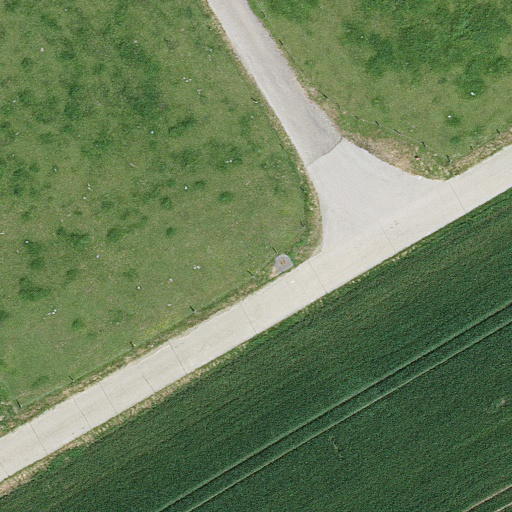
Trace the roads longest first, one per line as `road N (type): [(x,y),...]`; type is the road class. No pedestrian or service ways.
road 1 (track): [(0,464),(511,170)]
road 2 (track): [(387,241),(221,0)]
